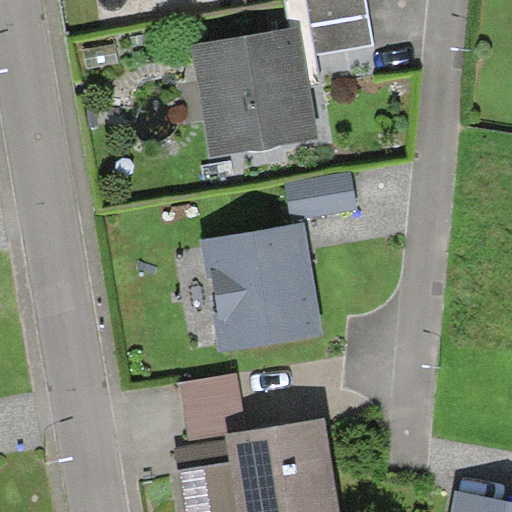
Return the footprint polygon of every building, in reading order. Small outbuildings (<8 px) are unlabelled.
[(306,0),(314,56),(373,48),(366,0),(306,0)] [(197,47),(213,155),(318,140),(302,31),(197,47)] [(351,174),(288,185),(295,220),(357,208),(351,174)] [(206,240),(223,346),(322,331),(305,224),(206,240)] [(230,433),(248,431),(239,374),(181,383),(191,440),(230,433)] [(339,511),(325,418),(248,431),(230,433),(234,461),(175,471),(181,511),(339,511)] [(511,511),(511,502),(455,493),(451,511),(511,511)]
